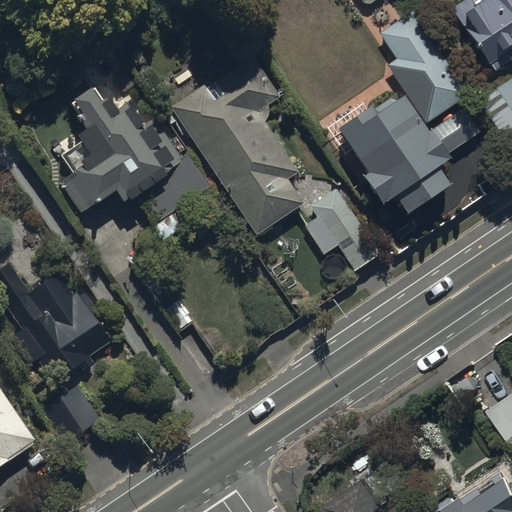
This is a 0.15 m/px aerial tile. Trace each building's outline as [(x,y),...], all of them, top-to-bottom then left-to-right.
[(511,0),(458,0),(451,5),(492,67),(511,53),(511,0)] [(426,120),(471,90),(432,31),(430,33),(415,9),(378,33),(393,57),(387,61),(426,120)] [(229,67),(219,74),(172,105),(254,230),(302,199),(286,175),(296,168),(255,106),(278,92),(252,53),(229,67)] [(511,74),(475,99),(499,135),(511,126),(511,74)] [(69,96),(89,125),(78,133),(92,155),(57,178),(79,211),(114,188),(121,198),(136,189),(156,219),(210,183),(187,149),(168,162),(127,100),(111,111),(91,81),(69,96)] [(334,130),(379,198),(392,190),(405,209),(450,180),(437,161),(444,156),(442,153),(479,129),(462,103),(425,127),(399,88),(334,130)] [(335,241),(352,267),(377,250),(335,185),(309,202),(317,214),(302,223),(320,250),(335,241)] [(412,212),(384,229),(397,250),(425,233),(412,212)] [(51,380),(110,341),(62,269),(29,291),(7,258),(0,262),(0,303),(3,308),(51,380)] [(39,407),(63,442),(101,417),(78,382),(39,407)] [(0,463),(35,440),(0,386),(0,463)] [(509,449),(511,447),(511,389),(483,409),(509,449)] [(511,511),(511,484),(502,469),(435,511),(511,511)] [(323,505),(327,511),(409,511),(397,493),(381,504),(363,478),(323,505)]
